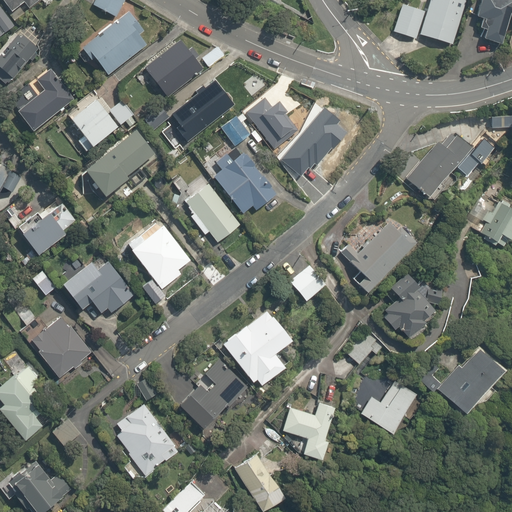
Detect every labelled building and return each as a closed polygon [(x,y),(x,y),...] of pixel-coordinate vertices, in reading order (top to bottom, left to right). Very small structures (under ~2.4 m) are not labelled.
[(0,0),(0,1),(8,12),(21,2),(27,9),(39,0),(0,0)] [(121,0),(89,0),(87,4),(112,18),(121,0)] [(425,0),(423,9),(399,4),(389,30),(415,39),(416,35),(450,46),(464,0),(425,0)] [(511,0),(476,0),(471,15),(480,18),(480,19),(480,20),(481,20),(481,21),(481,22),(482,23),(483,24),(478,39),(498,45),(511,0)] [(0,34),(0,33),(0,32),(12,24),(0,7),(0,34)] [(76,47),(79,52),(75,55),(81,62),(85,60),(86,61),(88,59),(97,70),(99,69),(103,75),(144,44),(136,33),(140,29),(126,10),(76,47)] [(14,34),(0,49),(0,72),(8,78),(33,51),(14,34)] [(190,45),(186,49),(178,38),(140,68),(163,98),(198,71),(200,73),(205,69),(198,60),(195,62),(192,59),(197,55),(190,45)] [(215,45),(199,57),(207,67),(223,55),(215,45)] [(34,93),(12,110),(27,131),(68,100),(48,68),(27,84),(34,93)] [(223,94),(221,96),(210,81),(166,114),(177,130),(174,133),(181,143),(185,140),(229,107),(231,105),(223,94)] [(275,81),(260,93),(269,105),(284,93),(275,81)] [(78,109),(65,119),(86,147),(123,121),(127,126),(132,122),(128,117),(129,116),(118,101),(109,108),(96,91),(76,107),(78,109)] [(161,112),(147,122),(153,129),(166,119),(161,112)] [(272,141),(277,148),(275,149),(291,172),(292,171),(297,178),(312,169),(314,172),(323,166),(320,161),(329,156),(323,147),(329,144),(321,132),(324,129),(314,114),(298,124),(296,122),(292,125),(289,120),(277,127),(282,135),(272,141)] [(211,140),(216,147),(226,140),(231,147),(246,135),(231,116),(218,126),(222,132),(211,140)] [(96,196),(124,177),(121,173),(151,153),(135,128),(77,168),(96,196)] [(433,142),(404,176),(424,197),(451,166),(462,175),(474,162),(477,164),(490,148),(477,137),(469,146),(455,133),(452,136),(450,134),(440,147),(433,142)] [(255,148),(249,139),(233,149),(237,154),(228,160),(225,155),(215,162),(220,169),(208,177),(238,213),(249,206),(253,211),(273,193),(250,151),(255,148)] [(19,179),(8,171),(0,182),(0,188),(9,194),(19,179)] [(179,177),(170,185),(177,193),(186,185),(179,177)] [(181,201),(186,207),(185,207),(190,213),(186,216),(201,235),(205,231),(214,242),(231,228),(228,224),(233,219),(203,183),(181,201)] [(493,204),(485,199),(464,233),(484,245),(491,233),(501,239),(511,221),(511,205),(497,197),(493,204)] [(59,234),(42,213),(15,234),(32,255),(59,234)] [(124,249),(153,284),(144,291),(154,303),(163,296),(158,289),(178,273),(175,270),(189,258),(158,221),(124,249)] [(394,229),(387,221),(356,250),(348,242),(336,253),(359,277),(353,283),(362,292),(412,244),(396,228),(394,229)] [(83,260),(54,284),(75,311),(87,301),(96,313),(103,308),(107,313),(133,293),(125,284),(123,286),(103,260),(91,269),(83,260)] [(306,265),(286,281),(300,300),(319,284),(306,265)] [(54,285),(39,268),(27,279),(42,295),(54,285)] [(402,273),(384,287),(387,291),(382,295),(387,301),(378,309),(380,310),(379,311),(379,312),(379,313),(379,314),(378,314),(378,315),(378,316),(378,317),(378,318),(379,319),(379,320),(379,321),(380,322),(380,323),(381,324),(381,325),(382,325),(382,326),(383,326),(384,327),(384,328),(385,328),(386,328),(387,329),(388,329),(389,330),(390,330),(391,330),(392,330),(393,330),(394,330),(399,337),(420,322),(415,317),(427,308),(402,273)] [(250,322),(248,320),(218,344),(253,386),(279,365),(270,353),(285,341),(262,312),(250,322)] [(55,379),(71,366),(73,370),(80,364),(78,360),(88,351),(58,315),(38,331),(40,334),(29,343),(33,348),(30,350),(55,379)] [(373,354),(383,345),(364,324),(339,348),(354,364),(369,349),(373,354)] [(455,366),(438,384),(420,368),(412,376),(430,393),(434,389),(459,412),(499,369),(477,347),(457,369),(455,366)] [(174,404),(197,429),(222,406),(223,407),(243,389),(215,357),(200,371),(212,384),(202,393),(195,385),(174,404)] [(0,416),(21,440),(40,423),(34,417),(38,414),(34,409),(42,401),(29,386),(37,378),(23,362),(0,382),(0,416)] [(295,382),(310,393),(311,390),(315,390),(316,375),(311,375),(302,367),(295,382)] [(392,383),(393,381),(390,380),(376,401),(368,396),(356,413),(384,433),(411,393),(397,384),(396,386),(392,383)] [(314,401),(311,413),(286,407),(280,430),(303,436),(299,454),(317,459),(323,437),(320,436),(325,417),(328,405),(314,401)] [(119,431),(112,436),(143,477),(178,450),(141,403),(113,424),(119,431)] [(68,420),(49,433),(66,457),(85,444),(68,420)] [(259,460),(258,458),(256,453),(231,465),(233,469),(253,511),(276,494),(273,487),(277,485),(274,478),(270,480),(268,477),(282,471),(276,458),(269,462),(267,457),(259,460)] [(41,479),(30,464),(5,482),(14,495),(11,498),(20,511),(24,508),(26,511),(34,511),(56,497),(57,498),(75,486),(64,469),(47,481),(44,476),(41,479)] [(230,492),(216,476),(210,481),(224,498),(230,492)] [(174,495),(156,511),(224,511),(207,495),(201,501),(198,498),(188,508),(174,495)]
